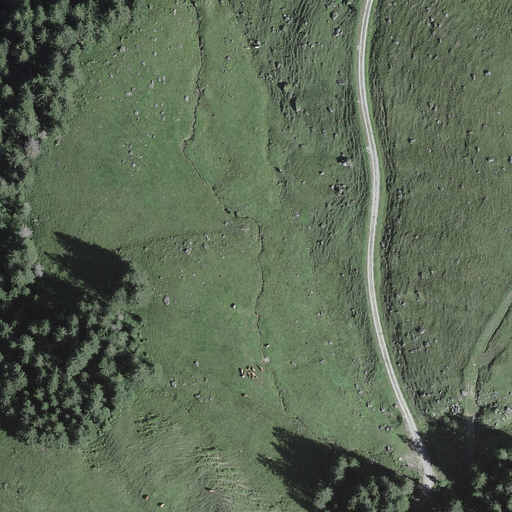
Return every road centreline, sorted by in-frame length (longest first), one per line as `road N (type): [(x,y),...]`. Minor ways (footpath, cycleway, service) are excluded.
road 1 (track): [(368,0),(361,75),(376,167),(365,288),(427,463),(416,511)]
road 2 (track): [(427,476),(464,456),(472,371),(511,298)]
